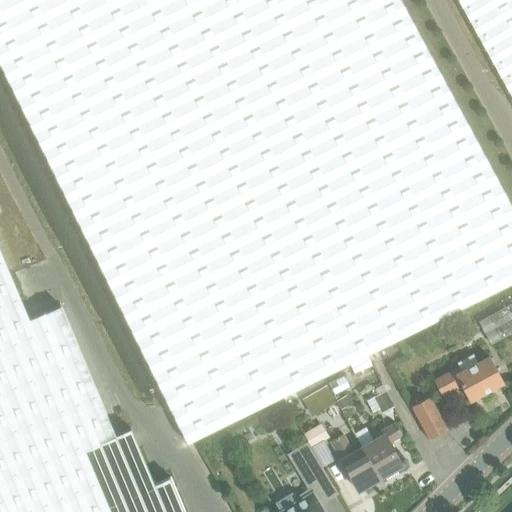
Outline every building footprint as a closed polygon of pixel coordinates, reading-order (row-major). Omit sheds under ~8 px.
[(0,0),(0,59),(187,443),(364,356),(367,355),(377,350),(511,283),(511,207),(400,0),(0,0)] [(511,0),(458,0),(511,96),(511,0)] [(0,250),(0,511),(186,511),(170,473),(155,480),(131,424),(115,431),(45,265),(12,279),(0,250)] [(511,303),(479,322),(490,344),(511,332),(511,303)] [(459,367),(433,382),(441,397),(460,387),(469,403),(504,384),(489,356),(478,362),(473,354),(456,363),(459,367)] [(364,356),(349,363),(355,374),(372,366),(367,355),(364,356)] [(344,376),(329,383),(334,395),(349,388),(344,376)] [(326,384),(303,398),(309,408),(313,415),(336,402),(332,395),(326,384)] [(382,385),(374,389),(377,396),(383,392),(386,391),(382,385)] [(394,407),(386,391),(383,392),(377,396),(374,397),(382,413),(394,407)] [(346,395),(336,401),(340,408),(350,403),(346,395)] [(429,398),(410,409),(428,440),(447,430),(429,398)] [(327,438),(319,424),(302,434),(321,467),(333,460),(322,440),(327,438)] [(358,440),(356,442),(379,480),(403,466),(390,445),(403,437),(395,424),(372,438),(365,428),(354,434),(358,440)] [(379,480),(356,442),(348,446),(342,435),(329,443),(341,462),(339,463),(357,493),(379,480)] [(322,511),(319,506),(336,495),(305,443),(287,454),(308,489),(294,497),(292,493),(275,503),(280,511),(322,511)]
